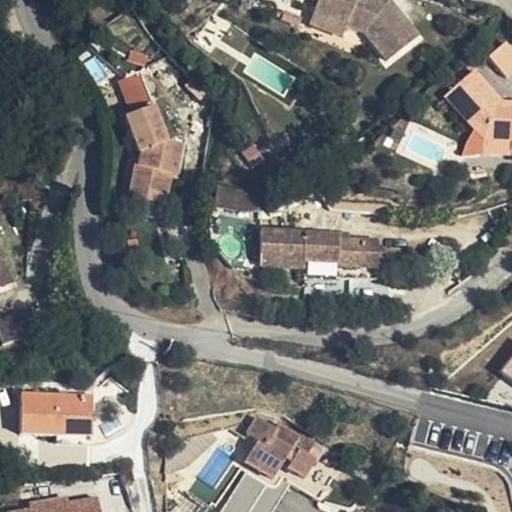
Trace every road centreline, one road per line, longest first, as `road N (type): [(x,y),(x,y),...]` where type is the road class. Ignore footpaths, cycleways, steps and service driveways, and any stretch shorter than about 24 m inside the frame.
road 1 (residential): [(37,0),(93,103),(97,280),(126,317),(198,339)]
road 2 (residential): [(198,339),(233,327),(340,338),(440,318),(511,266)]
road 3 (residential): [(198,339),(511,428)]
